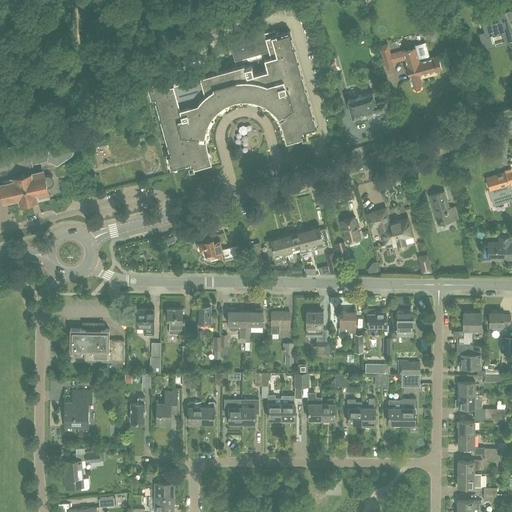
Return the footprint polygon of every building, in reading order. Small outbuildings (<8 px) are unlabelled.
[(266,5),(270,12),(276,8),(272,1),(266,5)] [(307,11),(305,1),(283,7),(285,17),(307,11)] [(506,43),(511,41),(511,26),(510,22),(511,21),(511,17),(510,11),(491,16),(490,16),(481,18),(484,32),(479,33),(483,50),(495,46),(492,35),(498,33),(499,33),(501,33),(506,43)] [(232,44),(231,47),(237,66),(169,84),(168,79),(147,84),(151,99),(154,98),(170,152),(167,154),(171,168),(188,163),(190,171),(195,169),(194,167),(212,162),(210,156),(207,144),(206,141),(206,138),(206,135),(207,132),(207,129),(208,126),(209,123),(210,120),(212,117),(214,114),(216,112),(219,109),(222,107),(225,104),(228,103),(232,101),(235,100),(239,99),(242,99),(245,99),(248,99),(251,99),(255,100),(258,101),(260,102),(263,103),(264,104),(265,104),(266,105),(267,106),(268,106),(268,107),(269,107),(270,108),(271,109),(272,109),(272,110),(273,111),(274,112),(275,113),(276,114),(276,115),(277,115),(277,116),(278,117),(278,118),(279,119),(279,120),(280,121),(280,122),(281,123),(281,124),(282,125),(282,126),(282,127),(283,128),(283,129),(283,130),(284,131),(284,132),(284,133),(286,141),(302,137),(303,139),(308,138),(306,130),(317,127),(290,31),(277,35),(275,30),(265,33),(261,28),(260,28),(259,28),(258,28),(257,28),(256,28),(255,28),(254,28),(234,40),(232,44)] [(421,86),(420,84),(422,84),(419,75),(442,69),(438,56),(419,61),(415,47),(403,50),(403,51),(390,54),(388,44),(380,46),(386,69),(394,67),(393,63),(405,59),(407,64),(406,64),(412,86),(413,86),(414,88),(416,90),(420,89),(421,86)] [(334,57),(324,60),(327,72),(338,69),(334,57)] [(347,100),(352,117),(353,117),(356,120),(361,119),(362,115),(377,111),(380,114),(385,112),(387,108),(388,108),(385,99),(383,100),(381,93),(377,94),(376,92),(347,100)] [(50,136),(0,148),(0,185),(1,185),(4,199),(19,196),(21,202),(49,195),(47,186),(48,186),(49,186),(50,186),(50,185),(51,185),(52,184),(52,183),(53,183),(53,182),(53,181),(53,180),(53,179),(53,178),(52,177),(51,176),(50,176),(49,175),(48,175),(47,175),(47,176),(45,176),(42,161),(50,159),(56,162),(70,152),(73,144),(70,140),(67,138),(63,136),(60,136),(57,136),(51,137),(50,136)] [(487,181),(485,182),(487,186),(488,187),(494,206),(511,200),(511,187),(511,186),(511,171),(511,169),(504,171),(504,172),(486,178),(487,181)] [(438,225),(453,221),(452,216),(457,214),(455,207),(450,208),(445,191),(429,196),(438,225)] [(371,227),(378,225),(380,233),(382,232),(385,243),(393,240),(394,246),(398,245),(398,246),(399,247),(400,247),(401,247),(402,247),(403,247),(404,247),(405,246),(406,245),(406,244),(407,243),(407,242),(414,240),(408,218),(390,224),(385,209),(374,212),(375,212),(368,214),(371,227)] [(340,221),(345,237),(346,242),(347,243),(360,239),(361,238),(355,217),(340,221)] [(319,227),(307,230),(311,245),(311,244),(312,249),(331,244),(326,229),(320,230),(319,227)] [(312,249),(311,244),(311,245),(307,230),(295,233),(299,248),(304,246),(309,260),(315,258),(312,249)] [(295,233),(283,236),(287,250),(288,254),(293,252),(292,250),(299,248),(295,233)] [(287,250),(283,236),(271,240),(273,247),(267,249),(269,256),(275,255),(275,253),(287,250)] [(207,258),(224,253),(226,261),(241,257),(236,244),(228,246),(229,248),(223,249),(220,239),(214,241),(213,237),(198,242),(200,251),(204,250),(207,258)] [(500,243),(489,243),(489,259),(505,259),(505,258),(511,258),(511,243),(511,237),(500,237),(500,243)] [(346,251),(343,242),(336,244),(339,252),(346,251)] [(246,247),(249,257),(261,254),(259,243),(246,247)] [(334,252),(325,253),(330,273),(338,271),(334,252)] [(419,263),(422,275),(433,273),(430,261),(419,263)] [(211,315),(211,314),(211,305),(198,305),(198,321),(198,326),(210,326),(210,322),(213,322),(213,317),(213,316),(212,315),(211,315)] [(144,326),(144,334),(154,334),(154,307),(136,307),(136,326),(144,326)] [(167,319),(169,319),(169,334),(185,334),(185,319),(182,319),(182,308),(167,308),(167,319)] [(229,310),(228,324),(228,327),(229,329),(232,330),(235,330),(237,329),(240,329),(240,337),(240,342),(245,342),(245,337),(245,324),(245,310),(235,310),(235,308),(230,308),(230,310),(229,310)] [(256,310),(245,310),(245,324),(245,337),(245,342),(245,350),(250,350),(250,337),(251,337),(251,324),(262,324),(263,311),(261,311),(261,308),(256,308),(256,310)] [(414,313),(411,313),(411,310),(398,310),(398,312),(397,312),(397,335),(413,335),(414,324),(414,313)] [(279,333),(279,328),(289,328),(290,311),(272,311),(271,328),(271,333),(279,333)] [(306,311),(306,327),(306,336),(317,337),(317,341),(313,343),(313,356),(329,356),(329,350),(329,343),(327,341),(322,340),(322,336),(321,332),(321,327),(323,327),(323,311),(306,311)] [(382,327),(386,327),(386,311),(377,311),(377,313),(368,313),(368,327),(368,334),(382,334),(382,327)] [(356,312),(341,312),(338,312),(338,317),(341,317),(340,327),(339,327),(339,332),(356,332),(355,329),(356,312)] [(481,312),(463,312),(463,337),(457,337),(457,344),(473,344),(473,335),(479,335),(479,330),(481,330),(481,312)] [(504,326),(504,325),(511,325),(511,315),(504,315),(504,312),(490,312),(490,326),(504,326)] [(123,366),(123,361),(124,361),(124,339),(109,339),(110,329),(103,329),(103,325),(101,324),(99,324),(96,323),(91,323),(88,323),(86,324),(84,325),(84,328),(70,328),(70,360),(112,361),(111,366),(123,366)] [(152,342),(152,356),(160,356),(161,342),(152,342)] [(283,353),(285,353),(285,365),(294,365),(294,353),(294,342),(283,342),(283,353)] [(473,345),(473,344),(457,344),(457,351),(462,351),(462,359),(460,359),(460,369),(465,369),(465,368),(481,368),(481,354),(470,354),(470,351),(469,351),(469,345),(473,345)] [(183,345),(183,360),(179,360),(179,366),(184,366),(190,366),(190,345),(183,345)] [(150,356),(150,372),(160,372),(160,356),(152,356),(150,356)] [(420,373),(420,361),(408,361),(408,359),(398,359),(398,373),(420,373)] [(372,363),(371,372),(380,372),(380,373),(390,373),(390,364),(372,363)] [(194,372),(182,372),(182,385),(189,385),(189,377),(194,378),(194,372)] [(151,387),(151,373),(142,373),(142,387),(151,387)] [(402,374),(402,386),(419,386),(419,374),(402,374)] [(459,381),(459,394),(479,395),(479,390),(475,389),(475,381),(459,381)] [(64,401),(64,427),(78,427),(78,431),(88,431),(89,427),(89,402),(93,402),(93,390),(73,390),(72,401),(64,401)] [(170,422),(171,422),(171,408),(177,408),(177,391),(165,391),(165,398),(157,398),(157,422),(165,422),(165,425),(170,425),(170,422)] [(308,393),(308,402),(308,419),(321,419),(321,402),(321,396),(315,396),(315,393),(308,393)] [(268,402),(268,419),(281,419),(281,402),(281,397),(275,397),(275,394),(268,394),(268,402)] [(475,407),(481,407),(481,399),(480,399),(479,395),(459,394),(458,407),(475,407)] [(281,402),(281,419),(282,419),(282,422),(294,422),(294,419),(295,419),(295,402),(294,402),(294,398),(294,395),(282,395),(281,395),(281,397),(281,402)] [(145,396),(138,396),(138,402),(131,402),(131,422),(145,422),(145,396)] [(224,398),(224,406),(229,406),(228,413),(228,423),(230,423),(230,425),(232,425),(234,425),(240,425),(240,423),(242,423),(242,406),(242,398),(224,398)] [(242,406),(242,423),(243,423),(243,425),(253,425),(253,423),(255,423),(255,413),(255,406),(258,406),(259,406),(259,398),(242,398),(242,406)] [(329,398),(329,402),(321,402),(321,419),(335,419),(335,402),(334,402),(334,398),(329,398)] [(356,398),(348,398),(348,423),(361,423),(361,407),(356,407),(356,398)] [(375,407),(374,407),(374,398),(368,398),(368,407),(361,407),(361,423),(363,423),(363,426),(375,426),(376,416),(375,416),(375,407)] [(402,399),(402,407),(401,407),(401,424),(415,424),(415,398),(402,398),(402,399)] [(401,424),(401,407),(402,407),(402,399),(388,399),(388,407),(388,424),(401,424)] [(201,401),(189,401),(188,422),(201,422),(201,406),(201,401)] [(209,401),(209,406),(201,406),(201,422),(215,422),(215,406),(215,401),(209,401)] [(458,421),(458,434),(474,434),(474,421),(458,421)] [(474,447),(474,434),(458,434),(458,446),(474,447)] [(85,451),(86,462),(105,460),(104,451),(94,452),(94,450),(85,451)] [(66,488),(81,487),(81,490),(87,489),(89,488),(89,486),(88,478),(83,478),(81,459),(64,461),(66,488)] [(474,459),(474,460),(458,460),(457,473),(474,474),(474,469),(482,469),(482,459),(474,459)] [(146,473),(146,475),(146,484),(150,484),(150,495),(155,495),(174,496),(174,481),(167,481),(167,473),(146,473)] [(457,473),(457,486),(481,486),(481,474),(474,474),(457,473)] [(100,506),(116,505),(115,497),(114,497),(114,495),(100,497),(100,499),(99,499),(100,506)] [(174,509),(174,496),(155,495),(154,509),(174,509)] [(457,500),(457,511),(480,511),(481,500),(474,500),(457,500)]
